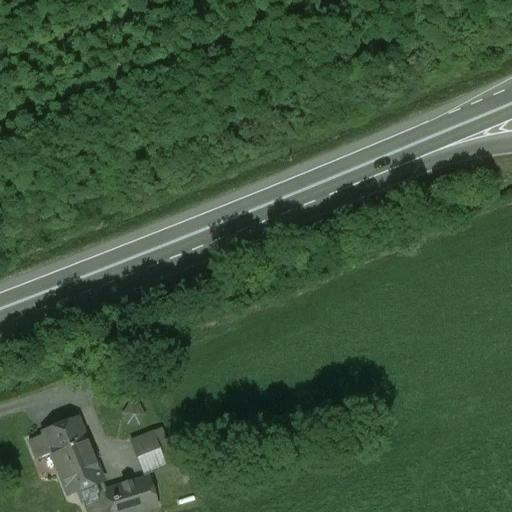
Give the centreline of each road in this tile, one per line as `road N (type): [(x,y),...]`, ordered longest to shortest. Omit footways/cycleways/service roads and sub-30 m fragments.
road 1 (trunk): [(511,97),(0,292)]
road 2 (trunk): [(0,315),(422,155)]
